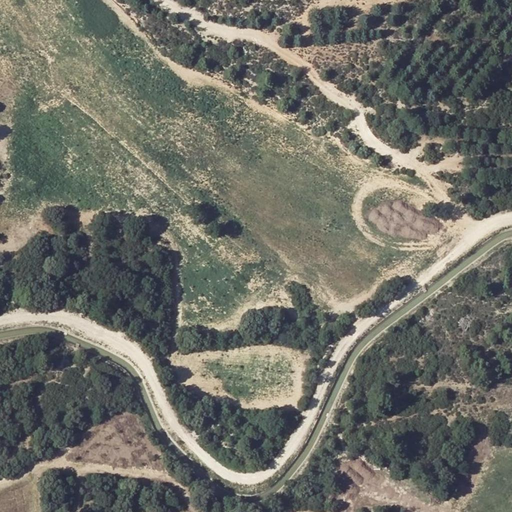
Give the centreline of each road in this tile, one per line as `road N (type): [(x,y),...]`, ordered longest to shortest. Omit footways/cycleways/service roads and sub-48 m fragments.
road 1 (track): [(0,321),(43,312),(130,349),(178,428),(233,478),(251,479),(290,450),(342,346),(485,223),(511,216)]
road 2 (track): [(478,229),(423,174),(372,144),(350,108),(281,50),(160,0)]
road 3 (track): [(196,511),(176,483),(157,474),(53,465),(36,476),(41,511)]
